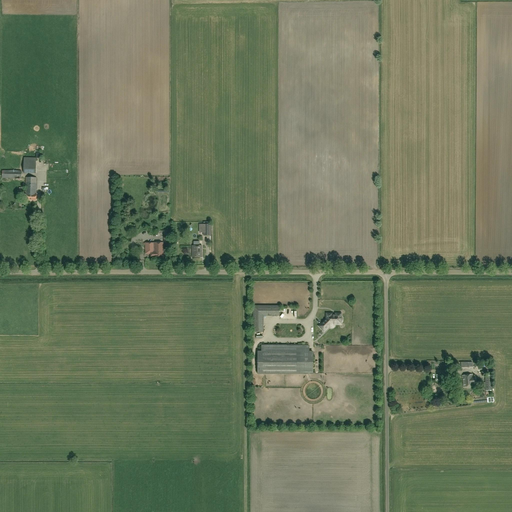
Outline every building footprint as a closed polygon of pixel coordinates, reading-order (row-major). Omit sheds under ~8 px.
[(24,158),(23,173),(35,174),(36,159),(24,158)] [(37,195),(37,178),(26,178),(26,194),(25,194),(25,201),(37,201),(37,195)] [(194,241),(194,246),(192,246),(193,258),(202,258),(202,246),(200,246),(200,241),(194,241)] [(146,244),(146,252),(151,252),(151,258),(155,258),(163,258),(163,243),(146,244)] [(279,306),(253,306),(253,332),(263,332),(263,316),(279,316),(279,306)] [(327,314),(327,319),(319,326),(324,331),(331,324),(341,324),(341,322),(341,321),(342,320),(342,319),(342,318),(341,317),(341,314),(336,314),(336,316),(332,316),(332,314),(327,314)] [(258,352),(258,373),(313,373),(313,352),(309,352),(309,346),(262,346),(262,352),(258,352)] [(476,377),(473,377),(472,375),(462,376),(464,388),(466,388),(467,388),(471,388),(471,387),(473,387),(473,386),(476,386),(476,377)]
